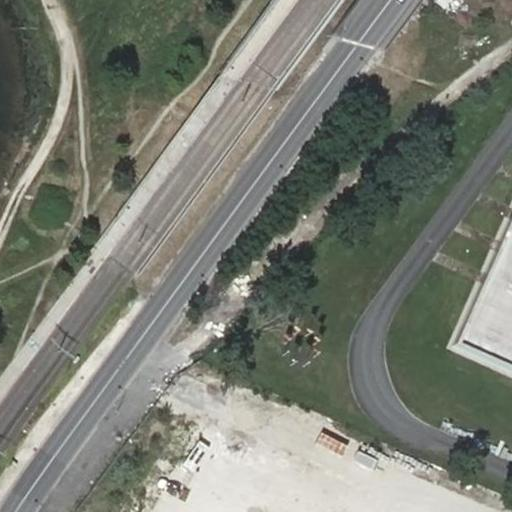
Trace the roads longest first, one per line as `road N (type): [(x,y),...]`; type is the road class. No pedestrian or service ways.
road 1 (tertiary): [(388,0),(129,353)]
road 2 (residential): [(455,511),(168,387),(129,353)]
road 3 (tertiary): [(129,353),(14,511)]
